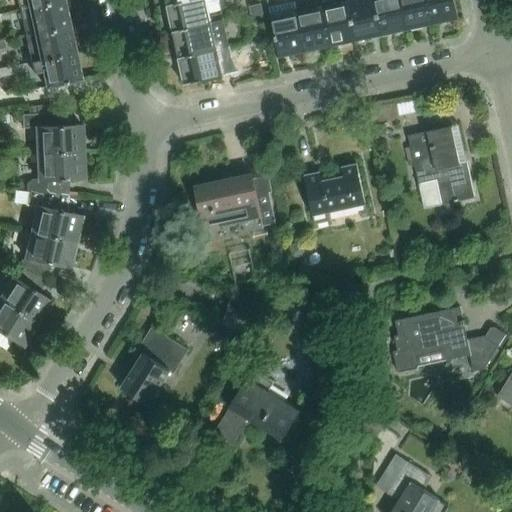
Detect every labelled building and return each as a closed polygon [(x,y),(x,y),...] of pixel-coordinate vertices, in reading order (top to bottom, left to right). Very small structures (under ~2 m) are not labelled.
[(30,18),(34,34),(69,26),(63,0),(60,0),(28,7),(20,9),(23,20),(30,18)] [(192,0),(166,6),(172,31),(211,23),(205,0),(192,0)] [(373,0),(349,0),(347,1),(355,40),(381,34),(373,0)] [(400,0),(373,0),(381,34),(407,29),(400,0)] [(427,0),(400,0),(407,29),(432,23),(427,0)] [(454,0),(427,0),(432,23),(458,18),(454,0)] [(347,1),(322,6),(330,45),(355,40),(347,1)] [(268,8),(270,18),(279,56),(304,51),(296,12),(294,3),(268,8)] [(251,14),(263,12),(262,4),(249,7),(251,14)] [(322,6),(296,12),(304,51),(330,45),(322,6)] [(263,12),(251,14),(252,21),(264,19),(263,12)] [(172,31),(178,58),(216,49),(230,46),(224,20),(211,23),(172,31)] [(26,35),(32,61),(75,51),(69,26),(34,34),(26,35)] [(269,45),(268,38),(256,40),(258,47),(269,45)] [(183,84),(222,76),(216,49),(178,58),(183,84)] [(81,79),(75,51),(32,61),(34,72),(42,70),(46,87),(81,79)] [(0,68),(0,77),(11,74),(9,66),(0,68)] [(397,104),(369,109),(372,122),(399,118),(397,104)] [(66,125),(66,112),(35,113),(21,114),(21,128),(36,128),(37,151),(82,151),(81,124),(66,125)] [(408,135),(411,147),(419,181),(437,177),(443,203),(474,197),(467,162),(459,163),(452,126),(408,135)] [(83,178),(82,151),(37,151),(38,180),(37,193),(67,196),(68,178),(83,178)] [(304,175),(315,225),(331,221),(329,212),(358,205),(360,215),(367,213),(356,164),(341,167),(343,177),(322,182),(320,172),(304,175)] [(205,231),(261,218),(263,227),(275,224),(268,194),(271,193),(267,178),(253,182),(252,175),(195,188),(205,231)] [(65,211),(67,196),(37,193),(36,206),(29,232),(74,242),(81,215),(65,211)] [(68,268),(74,242),(29,232),(23,257),(16,268),(46,281),(55,264),(68,268)] [(299,244),(291,245),(292,257),(304,256),(303,247),(299,244)] [(38,294),(46,281),(16,268),(0,294),(0,300),(37,323),(50,301),(38,294)] [(361,287),(347,280),(339,294),(353,301),(361,287)] [(253,304),(233,296),(225,317),(245,325),(253,304)] [(23,346),(37,323),(0,300),(0,346),(5,350),(12,339),(23,346)] [(483,370),(498,347),(481,336),(469,339),(461,307),(393,324),(396,337),(392,339),(395,353),(391,354),(396,376),(416,371),(415,369),(467,356),(471,373),(483,370)] [(189,351),(153,328),(126,370),(131,373),(122,388),(148,405),(170,372),(174,375),(189,351)] [(282,440),(298,415),(268,395),(275,384),(255,371),(213,436),(233,449),(252,421),(282,440)] [(511,407),(511,372),(496,398),(511,407)] [(407,464),(390,453),(370,484),(386,495),(407,464)] [(441,502),(420,489),(428,476),(407,464),(387,496),(398,502),(391,511),(446,511),(448,509),(440,504),(441,502)]
